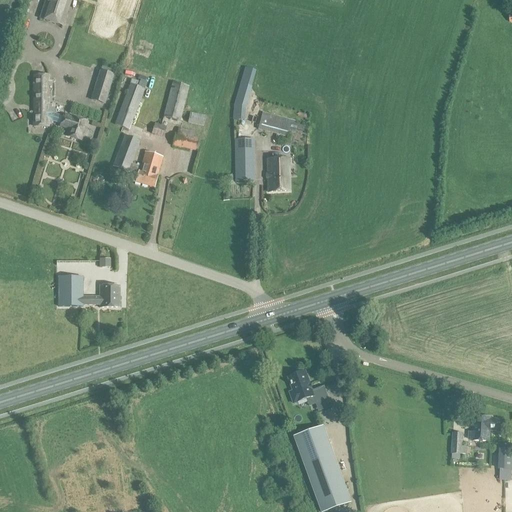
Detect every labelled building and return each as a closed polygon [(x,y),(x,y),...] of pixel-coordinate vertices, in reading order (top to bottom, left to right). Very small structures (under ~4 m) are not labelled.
[(59,24),(66,0),(45,0),(40,18),(59,24)] [(240,84),(238,91),(250,94),(252,87),(251,87),(256,71),(246,68),(245,68),(240,84)] [(34,101),(33,127),(48,127),(48,123),(48,107),(49,75),(34,75),(34,101)] [(163,117),(180,122),(186,98),(190,99),(193,89),(189,88),(189,87),(172,83),(163,117)] [(115,125),(129,131),(144,90),(130,85),(115,125)] [(95,86),(91,101),(105,105),(110,90),(95,86)] [(48,107),(48,123),(51,121),(61,124),(60,126),(68,129),(66,136),(82,141),(88,122),(64,115),(63,118),(53,113),(48,107)] [(204,127),(206,117),(190,113),(188,124),(204,127)] [(262,115),(258,130),(272,134),(288,138),(289,133),(295,135),(298,124),(262,115)] [(303,124),(299,124),(299,130),(303,130),(303,145),(318,145),(318,120),(303,120),(303,124)] [(99,134),(99,122),(89,122),(88,134),(99,134)] [(156,122),(154,128),(163,132),(165,126),(156,122)] [(199,139),(193,138),(194,132),(178,129),(177,134),(175,134),(173,146),(197,151),(199,139)] [(112,167),(129,173),(132,165),(141,142),(124,136),(112,167)] [(255,182),(255,160),(255,140),(234,140),(235,182),(255,182)] [(145,153),(143,161),(141,167),(132,165),(130,172),(135,174),(133,182),(154,188),(162,158),(145,153)] [(289,160),(267,160),(268,193),(290,192),(289,160)] [(83,298),(83,277),(59,277),(59,308),(83,308),(83,306),(83,298)] [(100,286),(100,297),(83,297),(84,306),(100,306),(100,309),(120,309),(120,286),(100,286)] [(102,331),(89,338),(95,348),(108,341),(102,331)] [(313,391),(306,372),(289,378),(291,384),(290,384),(291,386),(292,386),(294,392),(290,393),(294,404),(308,399),(307,397),(313,395),(316,404),(329,400),(325,387),(313,391)] [(312,417),(304,421),(307,425),(314,421),(312,417)] [(472,441),(489,442),(490,431),(497,432),(498,420),(491,420),(491,418),(474,417),(473,432),(470,432),(469,440),(472,440),(472,441)] [(326,511),(351,503),(324,427),(295,438),(322,511),(326,511)] [(453,433),(451,454),(468,456),(468,448),(462,447),(463,434),(453,433)] [(511,471),(511,453),(511,450),(499,449),(498,471),(511,471)]
